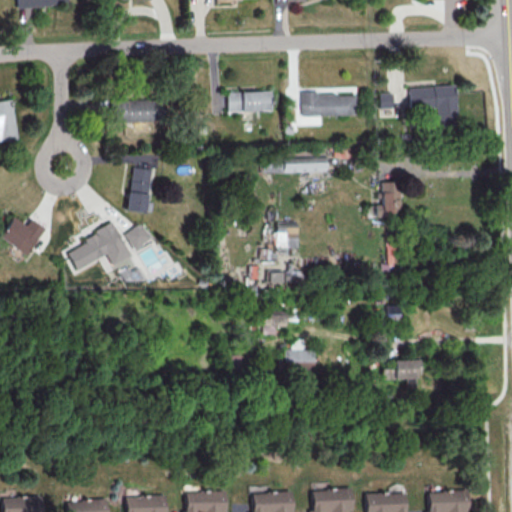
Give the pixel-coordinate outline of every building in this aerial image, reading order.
[(16,0),(66,0),(67,4),(50,5),(50,7),(17,9),(16,0)] [(409,88),(455,85),(457,126),(438,128),(436,108),(421,109),(420,107),(410,108),(409,88)] [(227,93),(271,92),(272,111),(228,113),(227,93)] [(301,92),(302,117),(356,115),(355,95),(338,96),(338,94),(319,95),(319,92),(301,92)] [(379,94),(392,93),(393,108),(380,109),(379,94)] [(0,101),(10,100),(17,140),(0,142),(0,101)] [(119,103),(163,101),(164,120),(120,122),(119,103)] [(260,172),(323,170),(322,155),(260,157),(260,172)] [(149,168),(129,166),(124,209),(144,212),(149,168)] [(379,203),(372,203),(373,216),(397,216),(396,180),(379,180),(379,203)] [(25,225),(11,215),(0,231),(0,237),(24,254),(43,228),(29,218),(25,225)] [(122,232),(132,248),(148,238),(138,222),(122,232)] [(64,248),(75,269),(105,254),(110,265),(129,255),(112,223),(64,248)] [(385,263),(377,263),(378,274),(397,274),(396,241),(385,242),(385,263)] [(279,281),(279,271),(263,271),(263,282),(279,281)] [(271,333),(271,325),(282,325),(282,310),(259,310),(258,333),(271,333)] [(280,349),(280,371),(310,371),(309,349),(300,349),(300,339),(288,339),(288,349),(280,349)] [(403,377),(403,386),(415,386),(414,358),(388,359),(389,368),(379,368),(379,378),(403,377)] [(312,491),(326,491),(326,489),(351,488),(351,511),(309,511),(312,511),(312,491)] [(184,511),(184,494),(199,493),(199,491),(224,490),(224,511),(184,511)] [(427,511),(427,493),(442,493),(441,491),(466,490),(466,511),(427,511)] [(251,511),(251,494),(266,494),(265,492),(290,491),(290,511),(251,511)] [(404,511),(404,494),(390,494),(390,492),(365,493),(365,511),(404,511)] [(125,511),(125,499),(140,498),(140,496),(164,495),(164,511),(125,511)] [(1,511),(1,499),(16,499),(16,497),(41,496),(41,511),(1,511)] [(67,511),(67,503),(81,502),(81,500),(106,499),(106,511),(67,511)]
